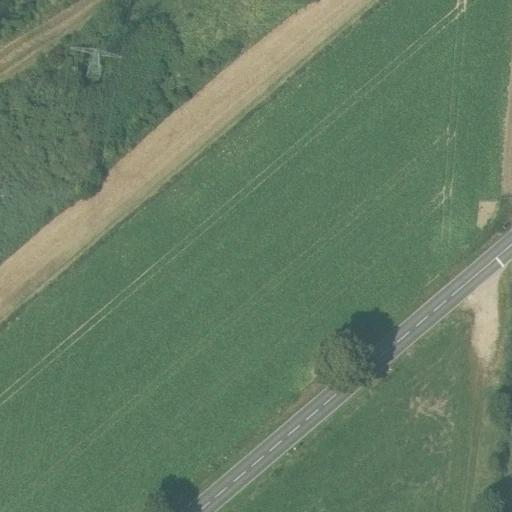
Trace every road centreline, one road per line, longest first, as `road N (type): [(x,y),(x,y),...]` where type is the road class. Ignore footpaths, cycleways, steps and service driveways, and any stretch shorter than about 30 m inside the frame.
road 1 (secondary): [(198,511),(511,249)]
road 2 (track): [(0,97),(120,0)]
road 3 (track): [(470,511),(481,384)]
